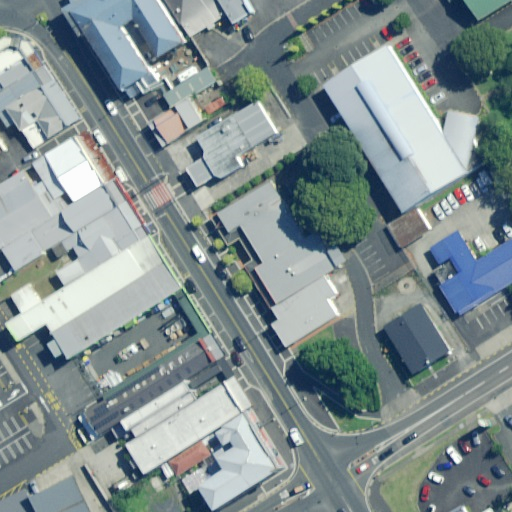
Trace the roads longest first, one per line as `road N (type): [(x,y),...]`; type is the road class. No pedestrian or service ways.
road 1 (trunk): [(328,479),(33,6)]
road 2 (primary): [(328,479),(511,364)]
